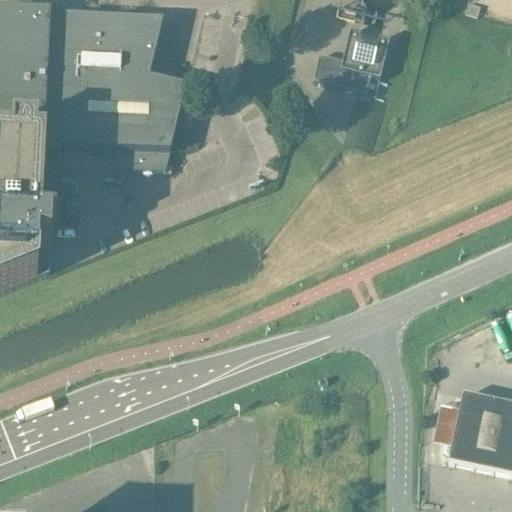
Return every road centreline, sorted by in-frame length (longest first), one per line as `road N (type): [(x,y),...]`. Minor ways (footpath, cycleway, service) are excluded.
road 1 (tertiary): [(0,467),(372,319)]
road 2 (residential): [(397,511),(396,398),(372,319)]
road 3 (tertiary): [(372,319),(511,258)]
